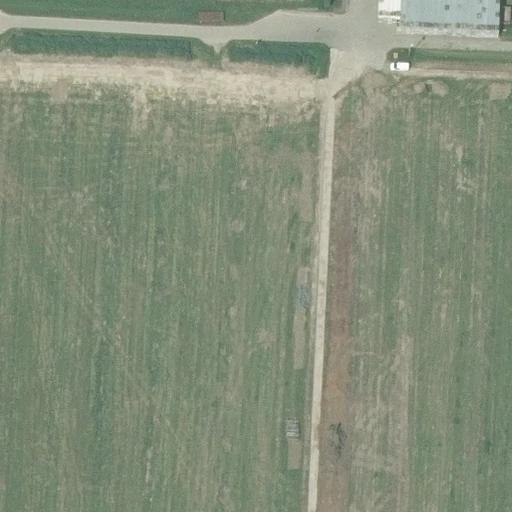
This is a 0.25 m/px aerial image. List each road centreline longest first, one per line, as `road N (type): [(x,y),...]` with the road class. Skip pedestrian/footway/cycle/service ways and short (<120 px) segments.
road 1 (track): [(511,86),(0,60)]
road 2 (track): [(311,511),(330,87),(350,39)]
